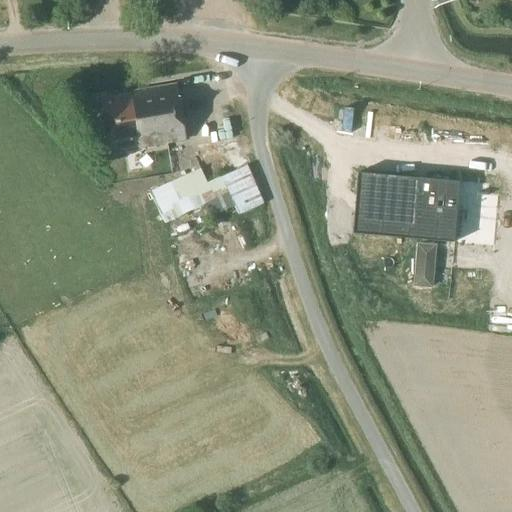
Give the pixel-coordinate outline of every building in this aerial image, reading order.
[(121,149),(184,139),(176,84),(129,92),(129,95),(99,100),(107,148),(121,146),(121,149)] [(511,147),(504,146),(500,171),(511,173),(511,147)] [(206,184),(199,169),(148,192),(165,224),(227,192),(238,215),(262,204),(245,166),(206,184)] [(356,173),(351,234),(452,243),(457,182),(356,173)] [(457,182),(452,243),(493,246),(499,186),(457,182)]
